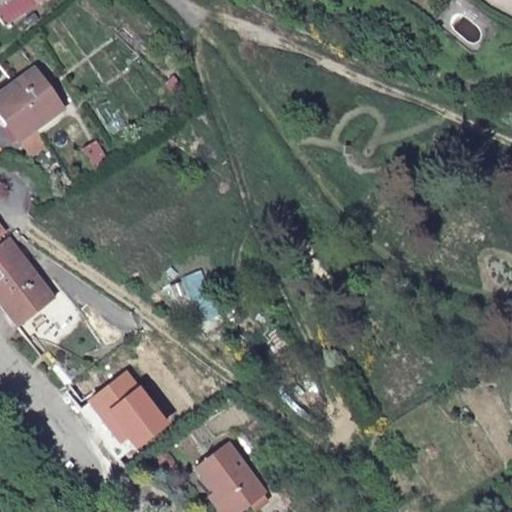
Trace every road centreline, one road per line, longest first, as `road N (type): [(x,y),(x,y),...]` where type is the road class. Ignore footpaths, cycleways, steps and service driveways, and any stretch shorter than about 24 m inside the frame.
road 1 (track): [(25,229),(320,446),(342,440),(341,408),(207,98),(192,38),(197,20)]
road 2 (residential): [(0,352),(127,511)]
